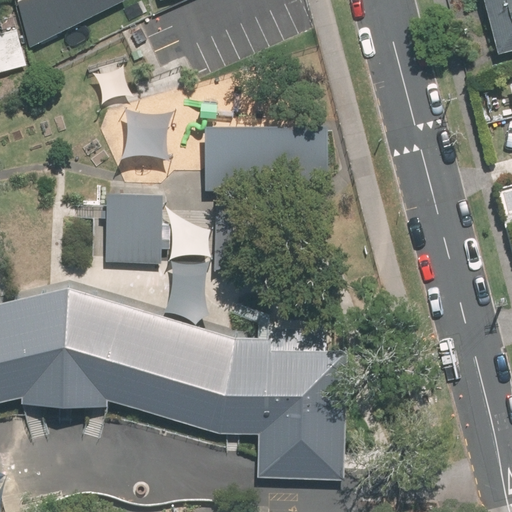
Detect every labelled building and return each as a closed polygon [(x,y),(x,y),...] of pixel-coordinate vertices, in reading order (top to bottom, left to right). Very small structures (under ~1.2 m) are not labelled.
[(118,0),(21,0),(31,43),(118,0)] [(511,0),(489,0),(500,47),(511,44),(511,0)] [(19,26),(0,30),(0,70),(28,63),(19,26)] [(332,119),(209,119),(209,170),(209,186),(332,186),(332,119)] [(74,280),(0,296),(0,396),(25,390),(25,397),(112,400),(113,393),(223,427),(261,427),(260,473),(348,475),(351,343),(327,343),(328,326),(275,325),(274,332),(241,331),(74,280)]
